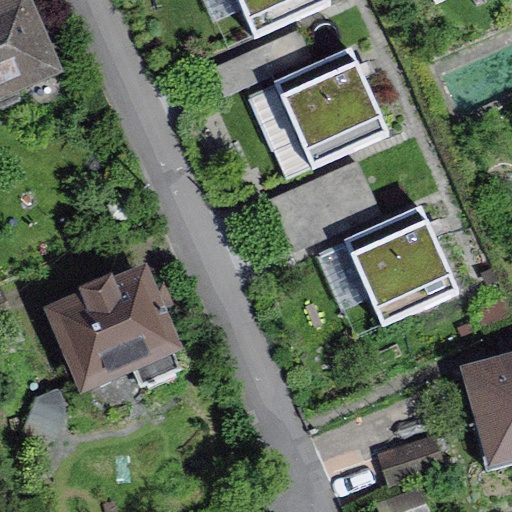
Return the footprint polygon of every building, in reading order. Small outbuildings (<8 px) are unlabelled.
[(0,107),(73,75),(40,0),(34,0),(0,15),(0,107)] [(330,0),(231,0),(249,43),(335,9),(330,0)] [(364,57),(274,94),(308,177),(398,139),(364,57)] [(436,219),(344,255),(380,347),(473,311),(436,219)] [(156,274),(52,317),(85,397),(189,354),(156,274)] [(511,361),(474,372),(501,471),(511,467),(511,361)]
